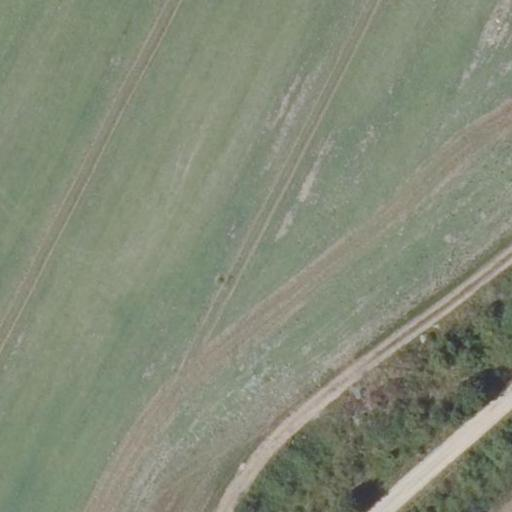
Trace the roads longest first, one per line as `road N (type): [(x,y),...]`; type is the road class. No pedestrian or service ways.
road 1 (track): [(230,511),(293,429),(511,254)]
road 2 (track): [(511,394),(379,511)]
